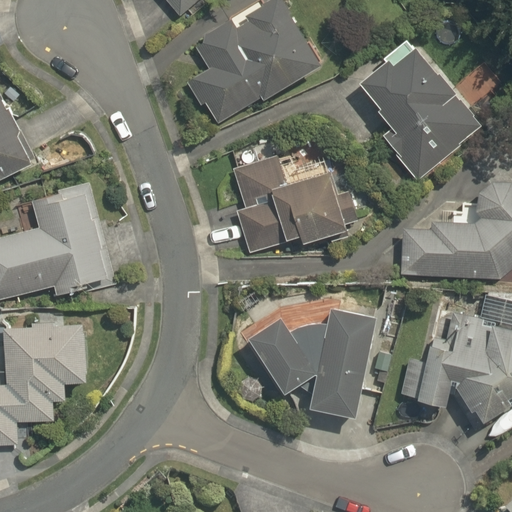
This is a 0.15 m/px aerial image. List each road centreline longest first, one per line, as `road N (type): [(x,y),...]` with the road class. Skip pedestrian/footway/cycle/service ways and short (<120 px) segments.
road 1 (residential): [(157,415),(181,363),(181,271),(151,162),(107,61),(60,10)]
road 2 (residential): [(420,486),(317,475),(157,415)]
road 3 (residential): [(19,511),(115,453),(157,415)]
